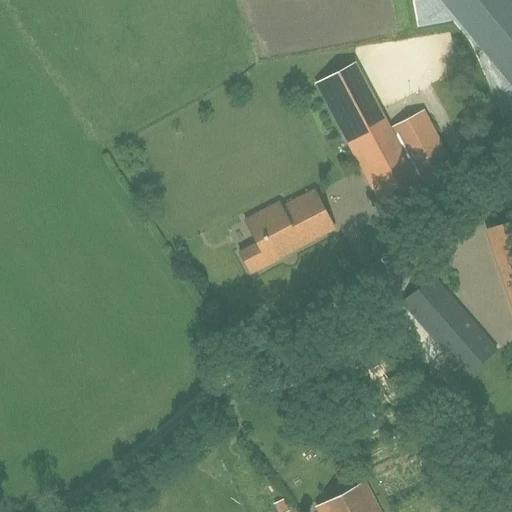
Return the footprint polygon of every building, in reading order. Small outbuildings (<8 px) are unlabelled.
[(511,0),(500,0),(511,14),(511,0)] [(419,188),(416,183),(419,181),(423,188),(453,172),(421,112),(391,127),(395,134),(391,136),(353,64),(317,83),(382,208),(419,188)] [(239,254),(249,274),(280,258),(279,257),(334,229),(314,191),(281,208),(279,203),(244,221),(257,245),(239,254)] [(472,246),(454,272),(465,280),(471,271),(480,277),(472,289),(501,310),(511,295),(511,291),(491,277),(500,265),(472,246)] [(402,302),(465,376),(496,350),(432,276),(402,302)] [(316,506),(318,511),(377,511),(362,482),(316,506)]
